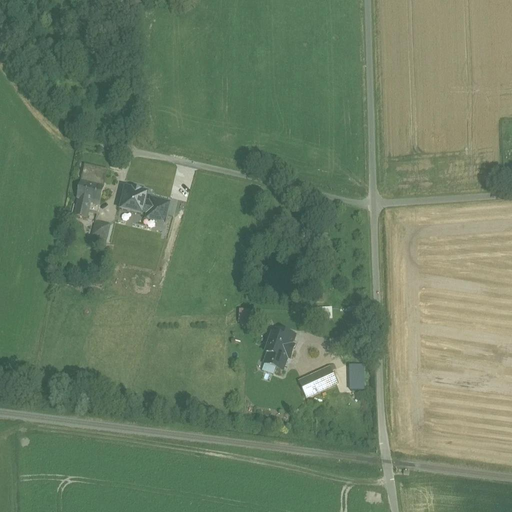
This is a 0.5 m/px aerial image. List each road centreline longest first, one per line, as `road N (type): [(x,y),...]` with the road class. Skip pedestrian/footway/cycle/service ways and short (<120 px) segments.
road 1 (residential): [(373,204),(381,432),(394,511)]
road 2 (unclassified): [(373,204),(133,153)]
road 3 (residential): [(367,0),(373,204)]
road 4 (unknown): [(17,52),(81,135),(133,153)]
road 5 (unclassified): [(511,196),(373,204)]
